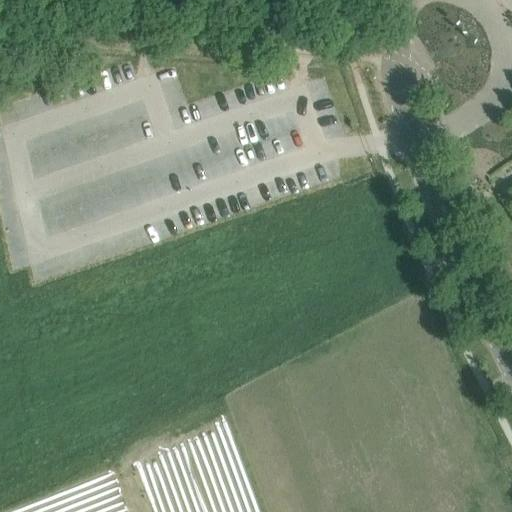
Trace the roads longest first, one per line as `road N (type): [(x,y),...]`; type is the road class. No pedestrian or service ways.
road 1 (unclassified): [(503,355),(409,140)]
road 2 (unclassified): [(474,0),(500,38),(499,81),(466,119),(409,140)]
road 3 (unclassified): [(409,140),(397,104),(399,13)]
